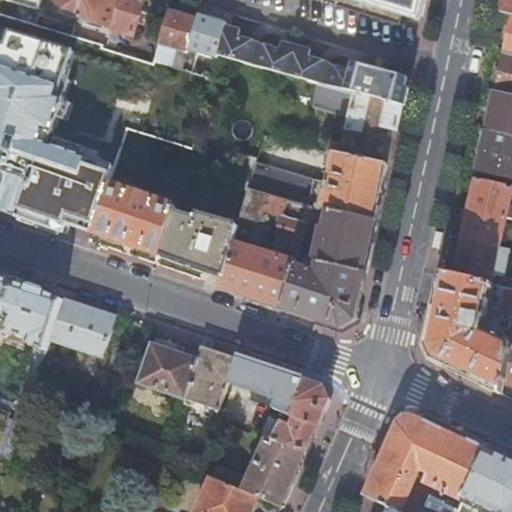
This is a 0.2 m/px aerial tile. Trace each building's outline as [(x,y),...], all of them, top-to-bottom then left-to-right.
[(0,0),(40,12),(42,8),(44,0),(0,0)] [(83,0),(44,0),(42,8),(70,17),(77,19),(83,0)] [(122,0),(83,0),(77,19),(113,30),(122,0)] [(146,1),(144,0),(122,0),(113,30),(113,32),(134,39),(146,1)] [(320,0),(400,24),(405,10),(424,15),(427,0),(320,0)] [(511,0),(502,0),(500,14),(511,16),(511,0)] [(184,72),(198,23),(170,14),(155,63),(184,72)] [(228,26),(200,17),(198,23),(184,72),(192,74),(198,56),(218,61),(219,58),(228,27),(228,26)] [(407,92),(410,81),(355,66),(353,73),(332,67),(333,65),(311,59),(313,52),(283,44),(281,51),(262,46),(262,44),(241,39),(243,31),(228,27),(219,58),(283,76),(319,86),(404,107),(407,92)] [(84,232),(95,234),(112,186),(115,179),(118,169),(40,142),(44,130),(53,131),(56,120),(66,122),(72,103),(63,99),(75,53),(10,34),(6,47),(0,44),(0,212),(65,235),(69,227),(84,232)] [(495,95),(511,98),(511,58),(504,57),(495,95)] [(401,121),(404,107),(319,86),(313,109),(353,120),(347,147),(334,144),(331,155),(336,156),(390,167),(401,121)] [(511,98),(495,95),(486,134),(511,139),(511,98)] [(511,139),(486,134),(477,172),(511,180),(511,139)] [(386,185),(390,167),(336,156),(329,185),(258,165),(251,192),(314,211),(330,214),(378,224),(383,200),(386,185)] [(258,165),(259,163),(242,158),(233,187),(251,192),(258,165)] [(468,212),(506,220),(511,221),(511,189),(476,182),(468,212)] [(163,257),(177,208),(112,186),(95,234),(142,251),(163,257)] [(304,245),(314,211),(251,192),(242,220),(257,224),(263,221),(265,214),(283,220),(278,238),(304,245)] [(235,245),(239,230),(200,215),(200,212),(178,205),(177,208),(163,257),(212,274),(219,276),(226,278),(235,245)] [(285,310),(344,330),(356,323),(363,288),(378,224),(330,214),(314,211),(304,245),(298,265),(285,310)] [(499,250),(506,220),(468,212),(462,241),(499,250)] [(304,245),(278,238),(273,257),(298,265),(304,245)] [(503,280),(509,252),(499,250),(462,241),(453,277),(453,279),(489,287),(490,286),(492,277),(503,280)] [(226,278),(223,289),(236,293),(285,310),(298,265),(273,257),(235,245),(226,278)] [(453,277),(441,275),(435,302),(425,349),(431,364),(500,396),(503,386),(511,345),(511,335),(494,331),(492,339),(482,336),(480,330),(484,308),(498,310),(496,316),(511,319),(511,291),(490,286),(489,287),(453,279),(453,277)] [(50,340),(63,301),(3,281),(0,280),(0,330),(3,332),(7,333),(6,335),(9,336),(10,334),(31,342),(30,346),(39,349),(46,352),(50,340)] [(103,359),(117,319),(72,304),(63,301),(50,340),(103,359)] [(139,384),(220,412),(229,384),(238,360),(209,350),(201,347),(197,360),(190,358),(165,349),(152,345),(139,384)] [(511,345),(503,386),(511,388),(511,345)] [(14,421),(22,425),(46,352),(39,349),(14,421)] [(253,365),(238,360),(229,384),(278,401),(275,412),(288,417),(304,382),(288,376),(253,365)] [(266,442),(305,455),(313,435),(329,401),(322,388),(304,382),(288,417),(288,418),(295,421),(291,430),(268,420),(259,439),(266,442)] [(0,409),(9,413),(12,405),(0,400),(0,409)] [(16,441),(22,425),(14,421),(8,419),(0,442),(0,462),(8,466),(16,441)] [(468,494),(486,456),(487,455),(416,421),(402,426),(369,499),(391,509),(397,511),(422,511),(430,497),(436,501),(441,491),(464,502),(468,494)] [(52,454),(16,441),(8,466),(42,481),(52,454)] [(257,499),(281,509),(299,468),(302,461),(305,455),(266,442),(242,492),(257,499)] [(498,461),(486,456),(468,494),(507,511),(511,511),(511,466),(510,467),(507,466),(507,465),(498,460),(498,461)] [(251,511),(257,499),(242,492),(210,478),(195,511),(251,511)]
